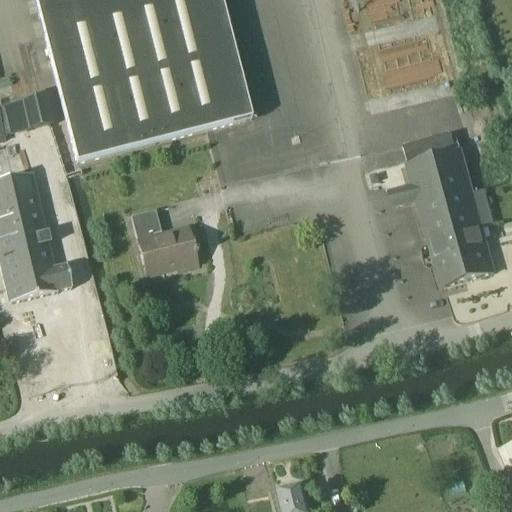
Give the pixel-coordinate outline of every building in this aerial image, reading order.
[(219,0),(33,0),(51,70),(76,167),(143,149),(251,122),(219,0)] [(48,98),(21,104),(28,134),(55,128),(48,98)] [(441,291),(443,291),(493,276),(480,232),(493,228),(483,193),(473,196),(461,154),(456,155),(451,137),(403,151),(408,169),(406,170),(441,291)] [(22,176),(0,182),(24,267),(34,300),(68,290),(60,266),(48,270),(22,176)] [(369,179),(371,187),(380,184),(377,176),(369,179)] [(0,182),(0,267),(11,307),(34,300),(24,267),(0,182)] [(187,231),(161,238),(155,214),(130,220),(136,245),(146,282),(197,268),(187,231)] [(511,448),(499,454),(511,485),(511,448)] [(277,496),(280,511),(308,511),(303,489),(291,492),(290,491),(288,490),(287,490),(286,490),(284,490),(282,490),(281,492),(280,492),(279,494),(279,495),(277,496)]
